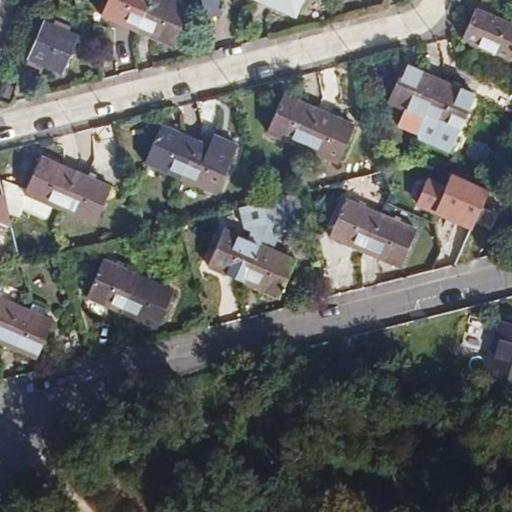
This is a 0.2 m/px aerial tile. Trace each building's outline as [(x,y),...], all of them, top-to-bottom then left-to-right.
[(137,29),(150,0),(108,0),(102,14),(137,29)] [(189,8),(170,0),(150,0),(137,29),(173,46),(189,8)] [(195,0),(195,16),(217,18),(218,0),(195,0)] [(301,0),(263,0),(295,14),(301,0)] [(511,46),(511,24),(475,8),(462,37),(507,57),(511,46)] [(79,37),(44,21),(28,57),(64,73),(79,37)] [(413,134),(436,82),(402,66),(386,103),(403,111),(396,126),(413,134)] [(471,98),(436,82),(413,134),(415,140),(442,154),(448,150),(471,98)] [(265,134),(299,149),(317,111),(282,95),(265,134)] [(317,111),(299,149),(334,166),(351,127),(317,111)] [(144,164),(179,180),(196,144),(161,128),(144,164)] [(196,144),(179,180),(214,195),(230,159),(196,144)] [(60,210),(78,174),(42,158),(25,195),(60,210)] [(467,229),(479,189),(399,165),(387,205),(467,229)] [(112,189),(78,174),(60,210),(95,226),(112,189)] [(294,215),(289,194),(262,201),(268,224),(258,246),(269,251),(281,225),(280,219),(294,215)] [(0,200),(0,223),(14,230),(8,204),(0,200)] [(363,252),(378,217),(344,201),(328,236),(363,252)] [(413,233),(378,217),(363,252),(396,267),(413,233)] [(241,282),(258,246),(224,231),(207,267),(241,282)] [(269,251),(258,246),(241,282),(277,298),(293,261),(269,251)] [(121,313),(138,277),(103,262),(87,297),(121,313)] [(171,293),(138,277),(121,313),(156,328),(171,293)] [(0,341),(0,342),(17,305),(0,297),(0,341)] [(17,305),(0,342),(35,358),(52,321),(17,305)] [(511,325),(499,322),(481,381),(511,390),(511,325)]
